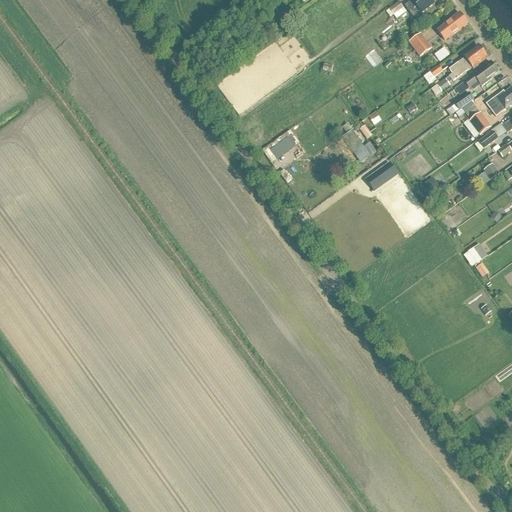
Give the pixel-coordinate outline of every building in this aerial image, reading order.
[(414,0),(410,3),(420,15),(428,9),(425,5),(431,0),(414,0)] [(399,3),(389,11),(396,20),(406,13),(399,3)] [(445,41),(449,38),(449,39),(467,26),(459,15),(444,27),(445,28),(438,32),(445,41)] [(432,50),(420,35),(409,44),(420,59),(432,50)] [(452,76),(482,53),(478,47),(463,58),(464,60),(449,71),(452,76)] [(439,63),(449,55),(443,48),(433,55),(439,63)] [(487,60),(482,53),(452,76),(449,78),(452,83),(453,83),(471,69),(472,71),(487,60)] [(488,81),(498,74),(490,64),(464,84),(469,90),(470,89),(477,83),(480,87),(481,89),(489,83),(488,81)] [(434,79),(442,73),(438,67),(430,74),(423,79),(428,86),(435,81),(434,79)] [(441,93),(449,87),(445,81),(437,87),(441,93)] [(486,106),(495,118),(510,107),(511,108),(511,106),(511,89),(505,95),(503,93),(486,106)] [(469,94),(454,105),(455,106),(447,112),(451,117),(458,111),(459,112),(474,101),(469,94)] [(409,115),(414,111),(411,106),(406,109),(409,115)] [(465,115),(461,111),(455,115),(459,119),(465,115)] [(371,123),(378,118),(375,113),(368,118),(371,123)] [(468,123),(479,138),(492,129),(480,114),(468,123)] [(374,127),(381,122),(378,118),(371,123),(374,127)] [(511,120),(503,127),(501,125),(492,133),(498,140),(506,134),(507,136),(511,131),(511,120)] [(365,128),(360,131),(367,141),(372,137),(365,128)] [(492,133),(479,144),(481,146),(484,150),(498,140),(492,133)] [(351,137),(351,138),(346,141),(346,140),(342,142),(344,148),(347,146),(348,148),(355,146),(353,141),(355,140),(353,136),(351,137)] [(277,161),(293,148),(287,140),(271,152),(277,161)] [(511,152),(507,146),(497,153),(503,160),(511,153),(511,152)] [(500,176),(492,166),(484,172),(485,174),(477,179),(483,187),(500,176)] [(382,170),(366,181),(373,191),(389,180),(382,170)] [(508,183),(511,180),(507,174),(503,176),(508,183)] [(445,214),(451,206),(446,201),(439,209),(445,214)] [(497,224),(501,218),(495,213),(490,219),(497,224)] [(476,265),(487,258),(479,246),(468,254),(476,265)] [(472,269),(476,265),(468,254),(463,257),(472,269)] [(483,264),(476,268),(483,278),(489,273),(483,264)] [(485,317),(491,313),(486,306),(481,311),(485,317)]
